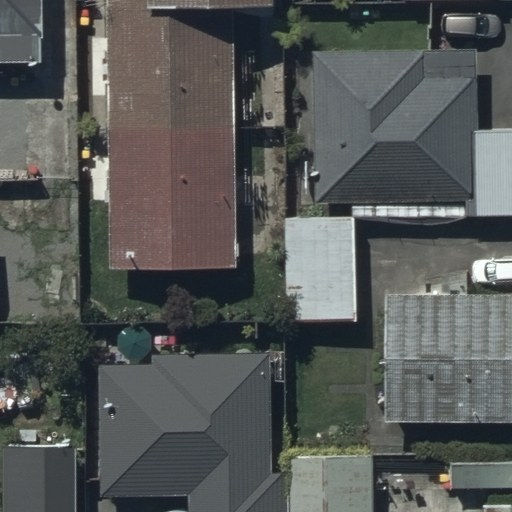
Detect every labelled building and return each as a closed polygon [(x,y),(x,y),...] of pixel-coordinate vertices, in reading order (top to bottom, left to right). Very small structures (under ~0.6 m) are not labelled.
[(0,0),(0,65),(42,65),(41,0),(0,0)] [(275,0),(108,0),(111,270),(238,269),(236,6),(276,6),(275,0)] [(471,45),(312,46),(313,193),(474,192),(474,208),(511,207),(511,119),(471,120),(471,45)] [(358,217),(289,219),(291,323),(360,322),(358,217)] [(511,293),(386,294),(386,425),(511,424),(511,293)] [(96,366),(96,500),(186,499),(185,511),(281,511),(282,476),(269,476),(269,357),(153,357),(153,366),(96,366)] [(79,511),(80,449),(4,449),(3,511),(79,511)] [(372,511),(373,461),(289,462),(288,511),(372,511)]
